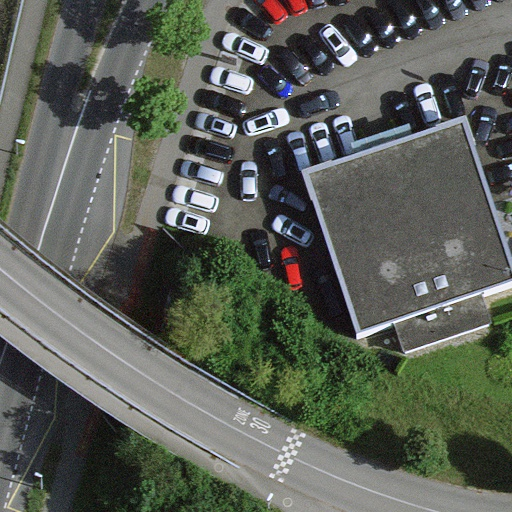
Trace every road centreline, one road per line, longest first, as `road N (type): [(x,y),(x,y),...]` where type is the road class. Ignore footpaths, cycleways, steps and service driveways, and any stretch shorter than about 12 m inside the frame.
road 1 (residential): [(439,511),(323,471),(163,390),(0,263)]
road 2 (primary): [(0,377),(69,148)]
road 3 (primary): [(69,148),(150,0)]
road 4 (primary): [(89,0),(69,148)]
